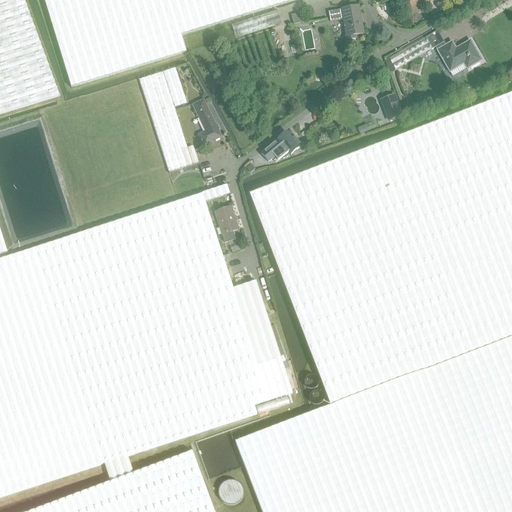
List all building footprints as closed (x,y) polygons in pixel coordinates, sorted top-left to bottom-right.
[(0,0),(0,114),(59,96),(23,0),(0,0)] [(43,0),(71,89),(187,53),(182,36),(299,0),(43,0)] [(425,11),(423,4),(421,0),(408,0),(413,15),(425,11)] [(357,37),(364,36),(358,7),(328,13),(330,22),(344,20),(347,36),(346,36),(347,42),(357,40),(357,37)] [(277,11),(231,26),(235,38),(281,23),(277,11)] [(302,14),(292,16),(294,26),(306,24),(302,14)] [(389,59),(395,71),(433,50),(427,40),(426,38),(389,59)] [(467,70),(481,62),(470,42),(456,50),(452,43),(444,48),(442,45),(435,48),(450,73),(464,65),(467,70)] [(391,76),(395,71),(389,59),(384,62),(391,76)] [(175,69),(140,81),(169,173),(198,164),(199,163),(195,153),(194,149),(193,147),(187,149),(174,106),(180,104),(181,106),(187,104),(175,69)] [(511,95),(250,196),(327,397),(329,402),(331,407),(511,336),(511,95)] [(380,101),(388,123),(403,117),(395,95),(380,101)] [(213,142),(221,139),(203,102),(193,107),(206,134),(198,137),(204,148),(206,147),(207,148),(209,149),(212,147),(213,145),(212,144),(214,143),(213,142)] [(367,124),(356,129),(360,137),(370,132),(367,124)] [(291,155),(298,149),(285,134),(278,140),(278,141),(262,155),(269,163),(273,160),(275,163),(288,152),(291,155)] [(247,168),(251,174),(256,170),(252,164),(247,168)] [(211,189),(228,184),(226,176),(208,182),(211,189)] [(226,186),(202,194),(205,203),(229,195),(226,186)] [(202,195),(0,260),(0,498),(105,465),(107,471),(107,473),(110,481),(110,482),(111,483),(133,475),(133,473),(130,465),(130,463),(128,457),(257,415),(254,407),(269,402),(233,290),(202,195)] [(239,231),(239,230),(231,208),(215,213),(222,236),(239,231)] [(256,282),(234,289),(271,401),(292,394),(256,282)] [(511,511),(511,336),(331,407),(235,443),(236,446),(244,467),(261,511),(511,511)] [(111,483),(32,511),(213,511),(192,453),(133,475),(111,483)]
